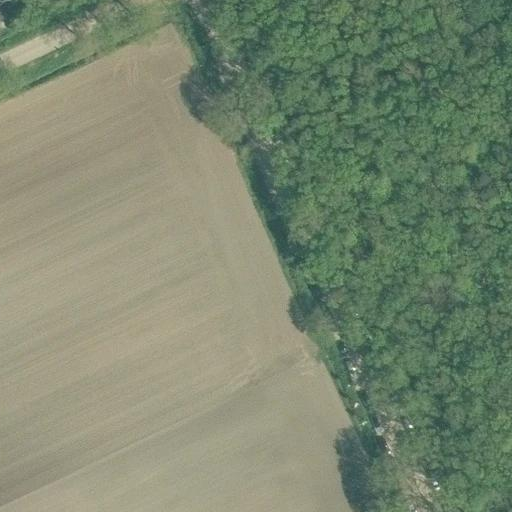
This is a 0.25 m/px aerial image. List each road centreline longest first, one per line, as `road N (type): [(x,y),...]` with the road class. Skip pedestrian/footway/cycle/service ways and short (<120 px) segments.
road 1 (track): [(425,511),(196,0)]
road 2 (tertiary): [(0,67),(140,0)]
